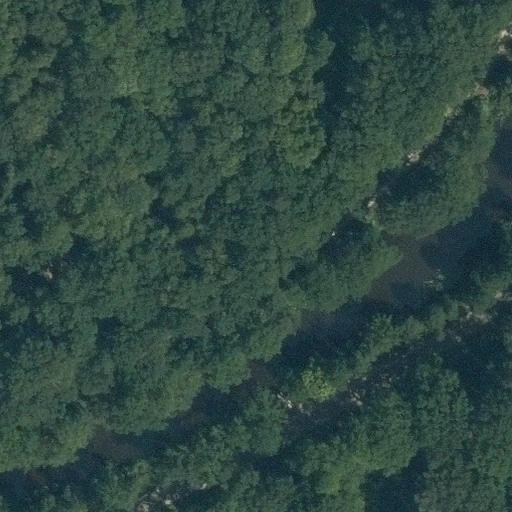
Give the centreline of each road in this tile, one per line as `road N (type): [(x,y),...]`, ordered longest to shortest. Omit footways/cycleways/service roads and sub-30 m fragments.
road 1 (track): [(511,26),(411,157),(279,270),(222,307)]
road 2 (unclassified): [(125,511),(373,384)]
road 3 (track): [(222,307),(160,343),(0,406)]
road 4 (unclassified): [(373,384),(479,322),(511,289)]
road 5 (unclassified): [(511,447),(419,443),(398,427),(373,384)]
